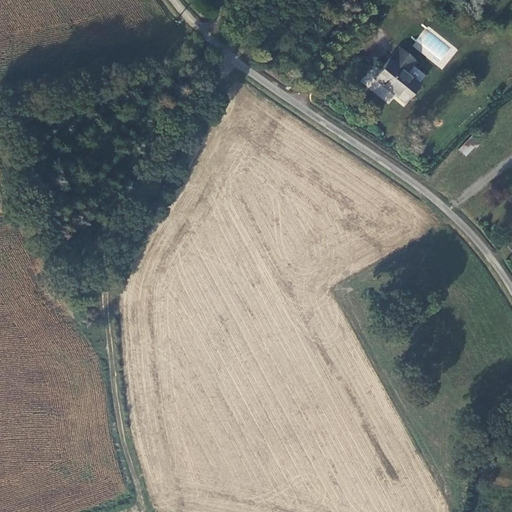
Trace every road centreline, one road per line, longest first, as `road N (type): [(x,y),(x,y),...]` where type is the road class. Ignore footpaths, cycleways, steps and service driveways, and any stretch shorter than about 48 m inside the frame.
road 1 (track): [(223,52),(119,224),(104,265),(116,404),(142,506),(123,511)]
road 2 (unclassified): [(511,289),(439,203),(223,52),(173,0)]
